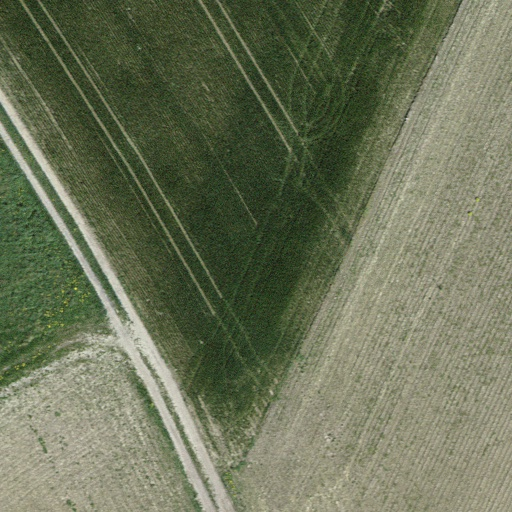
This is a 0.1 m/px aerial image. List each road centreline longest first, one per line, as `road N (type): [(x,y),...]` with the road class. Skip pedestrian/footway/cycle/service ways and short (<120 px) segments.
road 1 (track): [(133,334),(0,115)]
road 2 (track): [(222,511),(133,334)]
road 3 (track): [(133,334),(71,331),(0,384)]
